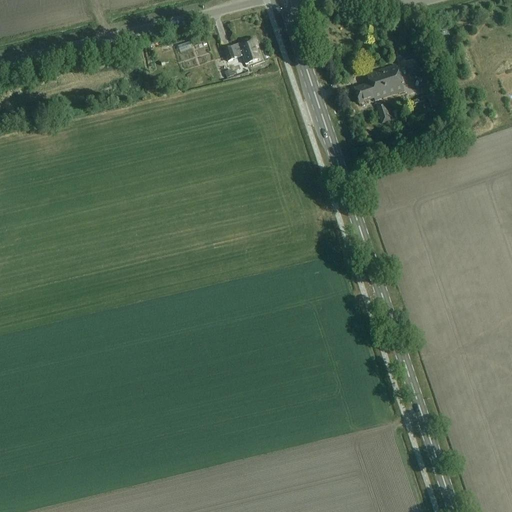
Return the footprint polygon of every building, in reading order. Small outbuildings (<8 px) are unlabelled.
[(256,47),(254,40),(237,45),(220,51),(222,58),(226,57),(228,63),(236,60),(233,54),(240,52),(244,66),(258,61),(253,48),(256,47)] [(374,102),(378,101),(403,93),(395,67),(365,76),(368,85),(353,90),(358,105),(373,100),(374,102)] [(232,71),(224,73),(226,79),(234,76),(232,71)] [(442,91),(427,97),(429,104),(431,109),(446,104),(442,91)] [(383,103),(379,104),(375,106),(382,125),(389,122),(383,103)]
